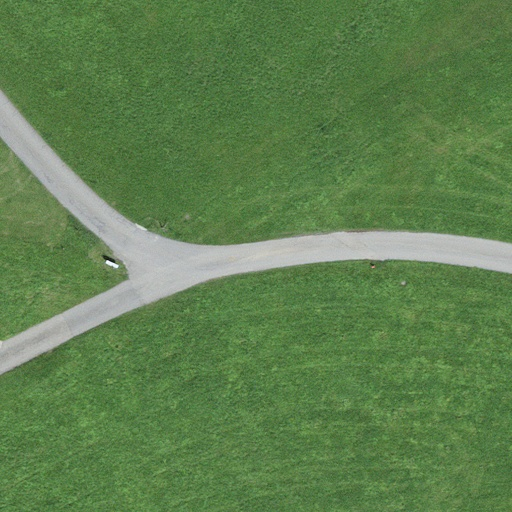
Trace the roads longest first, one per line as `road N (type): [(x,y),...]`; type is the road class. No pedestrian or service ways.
road 1 (track): [(511,261),(285,243),(187,277)]
road 2 (track): [(187,277),(0,93)]
road 3 (track): [(187,277),(0,363)]
